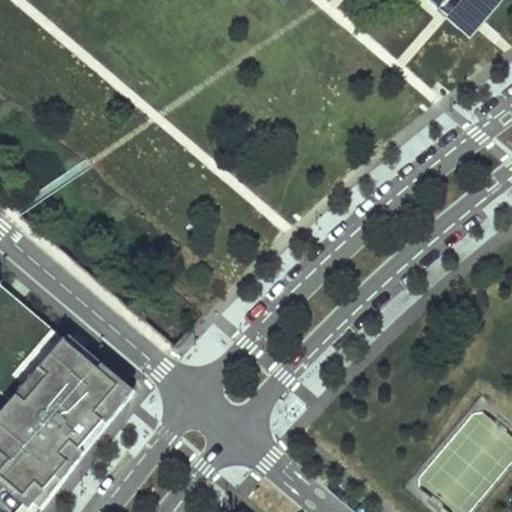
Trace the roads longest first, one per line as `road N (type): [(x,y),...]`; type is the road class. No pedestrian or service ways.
road 1 (residential): [(511,114),(372,226),(196,399)]
road 2 (residential): [(236,433),(340,314),(511,168)]
road 3 (residential): [(196,399),(0,231)]
road 4 (residential): [(196,399),(109,511)]
road 5 (residential): [(330,511),(236,433)]
